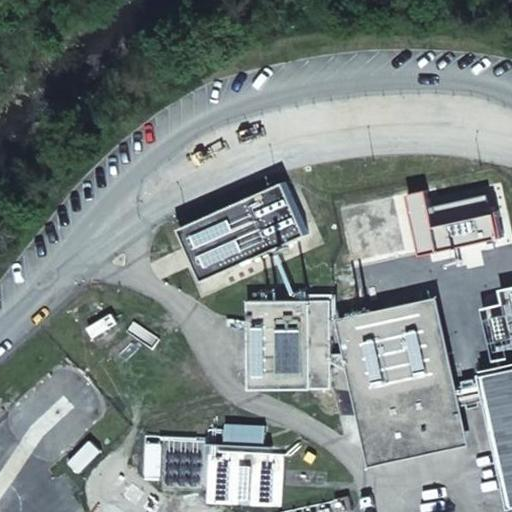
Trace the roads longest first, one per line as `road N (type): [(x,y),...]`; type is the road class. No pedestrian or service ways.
road 1 (unclassified): [(0,331),(158,203),(249,160),(361,136),(443,135),(511,148)]
road 2 (unknown): [(106,242),(195,326),(246,391),(359,459),(388,511)]
